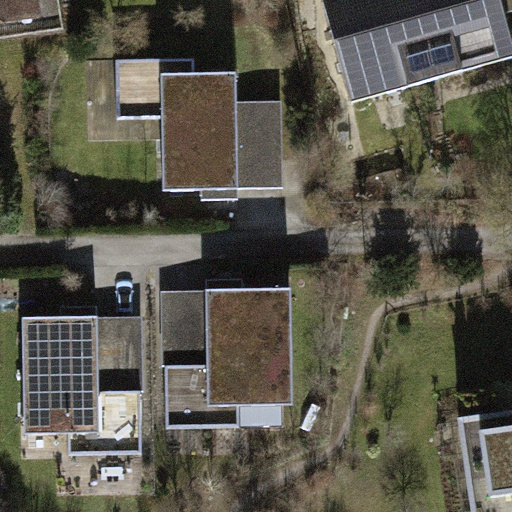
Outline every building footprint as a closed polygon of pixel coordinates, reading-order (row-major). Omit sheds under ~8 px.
[(0,0),(0,32),(74,23),(71,0),(0,0)] [(511,50),(499,0),(325,0),(350,99),(511,59),(511,50)] [(196,59),(117,61),(119,121),(164,120),(166,196),(286,192),(284,102),(236,104),(235,75),(196,76),(196,59)] [(294,292),(165,294),(167,431),(240,430),(240,407),(295,406),(294,292)] [(145,321),(24,322),(25,435),(71,435),(71,458),(146,458),(145,321)] [(511,511),(511,410),(460,417),(471,511),(511,511)]
